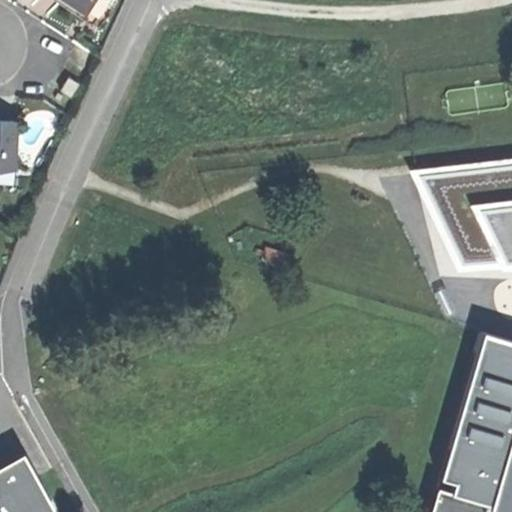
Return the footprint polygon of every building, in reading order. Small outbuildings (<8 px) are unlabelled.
[(59,86),(69,92),(76,79),(66,73),(59,86)] [(69,92),(59,86),(53,97),(63,103),(69,92)] [(0,163),(8,164),(10,117),(0,116),(0,163)] [(511,152),(429,161),(439,260),(495,254),(495,257),(511,255),(511,152)] [(441,455),(425,511),(511,511),(511,340),(476,330),(465,370),(441,455)] [(0,511),(43,511),(44,511),(50,508),(18,451),(14,453),(17,458),(0,467),(0,511)]
